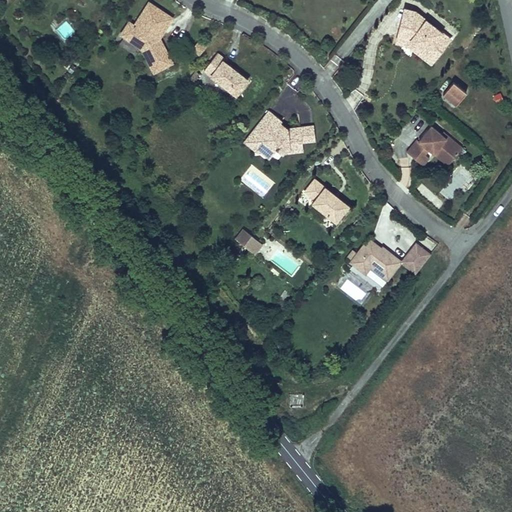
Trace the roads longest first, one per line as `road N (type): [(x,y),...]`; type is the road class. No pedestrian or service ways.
road 1 (primary): [(337,511),(0,95)]
road 2 (unclassified): [(185,0),(297,58),(366,143),(394,193),(466,247)]
road 3 (unclassified): [(466,247),(346,401)]
